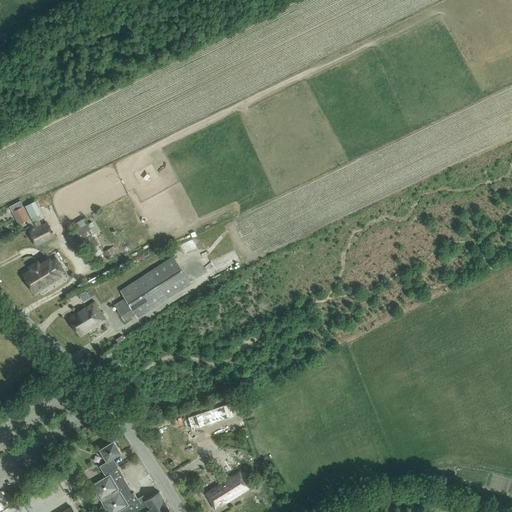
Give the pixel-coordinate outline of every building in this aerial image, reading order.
[(25,206),(33,222),(41,218),(39,215),(41,213),(35,201),(25,206)] [(105,204),(98,207),(101,214),(108,211),(105,204)] [(29,218),(23,206),(11,211),(18,224),(29,218)] [(104,217),(108,226),(114,223),(110,214),(104,217)] [(84,218),(73,223),(87,250),(98,244),(84,218)] [(55,237),(47,221),(28,230),(36,246),(55,237)] [(117,241),(109,243),(112,252),(120,249),(117,241)] [(21,273),(34,294),(62,277),(61,274),(65,272),(56,256),(51,259),(49,256),(39,261),(38,259),(27,265),(29,269),(21,273)] [(115,304),(125,321),(135,314),(138,317),(191,283),(174,257),(120,290),(125,298),(115,304)] [(80,336),(106,319),(95,301),(68,317),(80,336)] [(225,401),(196,411),(201,425),(198,426),(201,436),(221,430),(216,414),(228,410),(225,401)] [(246,409),(239,410),(240,421),(247,421),(246,409)] [(107,461),(99,465),(100,467),(104,474),(105,474),(118,466),(114,458),(113,458),(122,453),(114,440),(99,448),(107,461)] [(141,511),(150,507),(145,499),(143,495),(138,498),(134,491),(133,492),(124,477),(125,477),(118,466),(105,474),(106,475),(91,485),(96,494),(107,511),(141,511)] [(208,495),(215,508),(249,486),(240,471),(219,484),(221,486),(208,495)] [(173,511),(160,490),(145,499),(150,507),(141,511),(173,511)]
